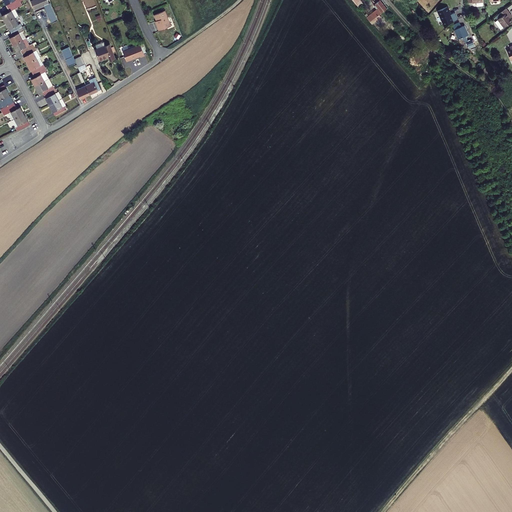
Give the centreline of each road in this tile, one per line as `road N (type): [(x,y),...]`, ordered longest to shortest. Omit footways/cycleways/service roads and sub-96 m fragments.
road 1 (track): [(511,369),(383,511)]
road 2 (residential): [(163,55),(44,129)]
